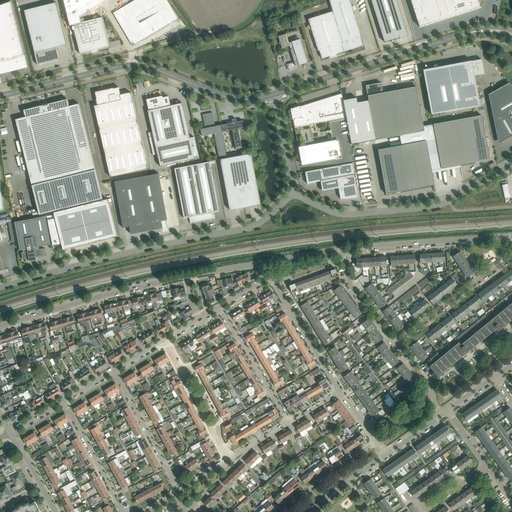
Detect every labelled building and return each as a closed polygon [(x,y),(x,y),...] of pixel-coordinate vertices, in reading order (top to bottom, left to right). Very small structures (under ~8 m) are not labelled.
[(329,0),(333,12),(308,19),(318,51),(319,51),(322,59),(329,56),(330,58),(337,55),(336,54),(363,46),(360,38),(362,37),(349,0),(329,0)] [(408,36),(399,9),(396,0),(370,0),(384,42),(400,38),(400,39),(408,36)] [(478,0),(410,0),(419,27),(480,7),(478,0)] [(11,2),(0,5),(0,74),(1,74),(0,72),(5,71),(5,73),(16,70),(16,68),(21,67),(21,69),(27,67),(24,54),(11,2)] [(24,11),(37,65),(59,60),(56,47),(66,45),(56,3),(24,11)] [(123,44),(130,40),(114,15),(108,18),(123,44)] [(109,47),(102,17),(72,25),(80,54),(109,47)] [(299,30),(298,27),(300,27),(299,21),(292,23),(293,29),(296,28),(297,31),(299,30)] [(286,34),(278,37),(282,49),(289,46),(294,62),(287,65),(288,71),(294,69),(294,67),(295,66),(299,65),(299,66),(307,63),(300,39),(291,42),(288,43),(286,34)] [(481,59),(423,70),(432,114),(437,113),(480,105),(474,76),(484,74),(481,59)] [(356,98),(343,101),(351,145),(376,140),(399,136),(424,131),(423,126),(416,87),(383,93),(381,83),(366,86),(368,100),(357,102),(356,98)] [(511,86),(509,83),(488,94),(498,144),(511,135),(511,86)] [(94,106),(110,177),(148,169),(131,93),(120,95),(118,88),(95,93),(97,105),(94,106)] [(337,95),(291,110),(294,128),(301,166),(333,160),(334,167),(352,163),(354,163),(351,145),(346,118),(343,101),(341,94),(337,95)] [(149,99),(146,100),(147,105),(149,111),(147,111),(160,167),(194,159),(194,157),(198,156),(194,137),(190,138),(183,108),(182,103),(170,106),(168,97),(162,98),(162,96),(149,99)] [(25,117),(15,120),(32,186),(39,215),(49,212),(102,199),(95,170),(79,104),(69,106),(67,99),(47,104),(23,110),(25,117)] [(205,128),(200,129),(202,136),(214,134),(219,158),(226,157),(221,132),(220,125),(215,126),(212,113),(202,115),(205,128)] [(424,131),(399,136),(401,146),(426,141),(431,140),(434,155),(436,170),(490,160),(481,116),(433,125),(423,126),(424,131)] [(243,121),(236,122),(236,119),(231,120),(232,123),(220,125),(221,132),(232,130),(236,150),(242,148),(238,129),(244,128),(243,121)] [(401,146),(378,150),(383,179),(386,195),(401,192),(434,185),(431,171),(436,170),(434,155),(431,140),(426,141),(401,146)] [(251,154),(220,160),(229,210),(241,208),(242,208),(242,207),(259,203),(255,187),(257,186),(257,185),(251,154)] [(174,169),(183,213),(184,218),(189,217),(190,223),(215,219),(214,213),(219,212),(210,162),(174,169)] [(334,167),(305,172),(307,184),(320,181),(322,191),(338,188),(340,199),(358,198),(352,163),(334,167)] [(159,174),(114,182),(123,228),(130,227),(130,228),(131,234),(131,233),(132,233),(138,232),(138,231),(153,228),(153,229),(154,229),(161,227),(162,228),(161,222),(160,222),(160,221),(167,220),(159,174)] [(54,215),(15,222),(20,250),(23,250),(23,252),(21,253),(23,259),(29,258),(29,262),(36,261),(36,257),(45,255),(44,248),(39,249),(39,247),(52,244),(52,246),(61,244),(60,242),(61,242),(63,250),(117,236),(107,199),(53,213),(54,215)] [(460,252),(453,256),(456,262),(463,257),(460,252)] [(463,257),(456,262),(460,267),(467,262),(463,257)] [(363,267),(362,259),(356,259),(356,263),(352,264),(353,272),(359,272),(359,268),(363,267)] [(467,262),(460,267),(463,272),(470,267),(467,262)] [(470,267),(463,272),(466,277),(473,272),(470,267)] [(336,281),(335,277),(338,276),(335,269),(330,271),(330,270),(329,270),(333,280),(334,282),(336,281)] [(329,270),(323,272),(327,282),(333,280),(329,270)] [(249,272),(242,276),(246,282),(250,279),(248,275),(250,274),(253,279),(256,277),(253,272),(250,273),(249,272)] [(323,272),(318,274),(321,284),(327,282),(323,272)] [(511,277),(508,272),(503,276),(508,283),(511,279),(511,277)] [(315,286),(321,284),(318,274),(312,276),(315,286)] [(238,284),(233,286),(233,288),(236,286),(237,289),(240,287),(239,286),(246,282),(242,276),(242,275),(235,279),(238,284)] [(362,275),(358,279),(361,283),(366,280),(363,277),(362,275)] [(310,288),(315,286),(312,276),(306,279),(310,288)] [(508,283),(503,276),(498,280),(503,286),(508,283)] [(233,288),(233,286),(231,278),(228,279),(223,279),(224,287),(229,286),(230,288),(233,287),(233,288)] [(452,278),(447,282),(452,289),(457,285),(452,278)] [(306,279),(300,281),(304,290),(304,293),(310,290),(310,288),(306,279)] [(498,280),(493,283),(498,290),(503,286),(498,280)] [(298,293),(304,290),(300,281),(294,283),(298,293)] [(447,282),(442,286),(447,293),(452,289),(447,282)] [(298,294),(298,293),(294,283),(294,284),(289,286),(292,293),(295,292),(296,295),(298,294)] [(365,289),(369,294),(376,289),(372,284),(371,284),(370,283),(366,286),(367,287),(365,289)] [(493,283),(488,287),(493,294),(498,290),(493,283)] [(213,286),(212,286),(202,290),(204,295),(211,292),(214,291),(213,286)] [(333,291),(337,295),(344,290),(340,286),(333,291)] [(442,286),(437,290),(442,296),(447,293),(442,286)] [(488,287),(483,291),(488,298),(493,294),(488,287)] [(178,288),(180,297),(179,298),(179,299),(179,300),(181,300),(182,303),(179,304),(179,305),(188,301),(186,296),(184,288),(178,289),(178,288)] [(376,289),(369,294),(373,298),(376,296),(379,293),(376,289)] [(271,290),(265,294),(269,300),(272,299),(275,303),(277,301),(271,290)] [(337,295),(340,300),(347,295),(344,290),(337,295)] [(437,290),(432,294),(437,300),(442,296),(437,290)] [(211,292),(204,295),(206,299),(206,300),(216,296),(215,295),(216,295),(214,291),(211,292)] [(483,291),(478,295),(483,301),(488,298),(483,291)] [(376,296),(373,298),(377,303),(383,298),(379,293),(376,296)] [(152,303),(150,294),(144,296),(146,304),(148,304),(148,306),(153,305),(153,304),(152,304),(151,303),(152,303)] [(260,297),(262,302),(264,304),(269,300),(265,294),(260,297)] [(427,297),(430,300),(433,304),(437,300),(432,294),(427,297)] [(350,299),(347,295),(340,300),(344,304),(350,299)] [(216,296),(206,300),(208,304),(215,302),(217,300),(216,296)] [(476,296),(471,300),(476,306),(481,302),(476,296)] [(132,300),(130,300),(132,307),(132,310),(136,309),(140,308),(139,306),(137,297),(132,299),(132,300)] [(383,298),(377,303),(380,308),(387,303),(383,298)] [(256,299),(251,303),(255,309),(260,306),(256,299)] [(354,304),(350,299),(344,304),(347,309),(354,304)] [(128,300),(122,301),(124,310),(123,310),(124,311),(125,310),(125,311),(125,314),(125,315),(131,314),(130,310),(130,308),(132,307),(130,300),(128,301),(128,300)] [(424,300),(419,304),(425,310),(429,306),(424,300)] [(471,300),(466,303),(471,310),(476,306),(471,300)] [(124,310),(122,301),(116,303),(118,311),(121,310),(122,315),(125,314),(125,311),(125,310),(124,311),(123,310),(124,310)] [(188,301),(179,305),(181,309),(183,309),(184,310),(185,309),(189,316),(194,313),(190,306),(187,307),(186,305),(189,304),(188,301)] [(300,306),(303,311),(310,306),(307,302),(300,306)] [(245,306),(248,310),(249,313),(255,309),(251,303),(245,306)] [(466,303),(461,307),(466,314),(471,310),(466,303)] [(112,313),(109,304),(104,306),(106,314),(108,314),(109,318),(112,317),(113,320),(112,315),(113,314),(112,313),(111,314),(111,313),(112,313)] [(357,308),(354,304),(347,309),(351,313),(357,308)] [(419,304),(414,307),(420,314),(425,310),(419,304)] [(493,319),(490,321),(491,322),(496,329),(497,330),(500,328),(501,329),(501,328),(511,319),(511,304),(494,320),(493,319)] [(303,311),(306,316),(313,311),(310,306),(303,311)] [(389,306),(383,311),(387,316),(393,311),(389,306)] [(410,311),(412,314),(415,318),(420,314),(414,307),(410,311)] [(461,307),(457,311),(462,317),(466,314),(461,307)] [(242,308),(236,312),(240,318),(246,315),(242,308)] [(357,308),(351,313),(354,318),(357,316),(361,313),(357,308)] [(101,323),(102,323),(101,317),(103,317),(100,309),(94,310),(97,319),(96,319),(96,320),(97,319),(98,320),(97,320),(99,326),(100,329),(103,329),(101,323)] [(178,311),(180,313),(182,317),(184,321),(189,317),(189,316),(185,309),(184,310),(183,309),(181,309),(178,311)] [(97,319),(94,310),(89,312),(91,320),(93,320),(94,324),(95,324),(96,327),(99,326),(97,320),(98,320),(97,319),(96,320),(96,319),(97,319)] [(316,316),(313,311),(306,316),(309,321),(316,316)] [(393,311),(387,316),(390,321),(397,316),(393,311)] [(457,311),(452,315),(457,321),(462,317),(457,311)] [(91,330),(88,321),(90,320),(88,312),(82,314),(84,322),(84,323),(85,323),(85,324),(86,328),(86,329),(87,331),(91,330)] [(236,312),(230,315),(234,321),(240,318),(236,312)] [(165,322),(161,324),(162,326),(165,331),(165,332),(171,328),(167,321),(171,319),(169,314),(169,313),(165,316),(165,315),(161,317),(165,322)] [(288,318),(285,313),(280,316),(279,313),(276,315),(281,322),(282,321),(287,318),(288,318)] [(84,322),(82,314),(76,315),(79,324),(81,323),(82,327),(85,326),(86,328),(85,330),(86,329),(86,328),(85,324),(85,323),(84,323),(84,322)] [(146,316),(148,320),(151,325),(155,323),(150,315),(148,315),(146,316)] [(458,339),(486,316),(485,315),(457,338),(458,339)] [(72,316),(67,318),(71,333),(74,333),(72,325),(75,325),(72,316)] [(148,320),(146,316),(138,320),(140,324),(148,320)] [(319,321),(316,316),(309,321),(312,325),(319,321)] [(397,316),(390,321),(394,326),(401,321),(397,316)] [(450,316),(445,320),(451,326),(455,322),(450,316)] [(172,323),(174,327),(184,321),(182,317),(172,323)] [(71,333),(67,318),(61,320),(63,328),(65,327),(67,332),(68,334),(71,333)] [(287,318),(282,321),(286,328),(291,325),(287,318)] [(155,328),(157,331),(159,335),(165,331),(162,326),(161,324),(158,319),(155,321),(157,324),(156,325),(157,327),(155,328)] [(362,324),(359,326),(363,331),(365,329),(372,324),(368,319),(362,324)] [(57,330),(62,328),(60,320),(54,321),(56,330),(57,330)] [(445,320),(441,323),(447,332),(452,328),(450,326),(451,326),(445,320)] [(58,334),(57,330),(56,330),(54,321),(48,323),(51,331),(52,331),(54,335),(55,335),(55,337),(51,338),(53,343),(59,341),(59,340),(58,334)] [(221,321),(215,324),(219,330),(225,327),(221,321)] [(312,325),(315,330),(322,326),(319,321),(312,325)] [(401,321),(394,326),(398,331),(404,326),(401,321)] [(44,322),(39,324),(41,332),(41,333),(42,333),(42,334),(43,340),(44,339),(45,343),(46,347),(49,346),(46,338),(46,336),(47,336),(45,331),(47,330),(46,327),(45,324),(44,322)] [(458,345),(430,368),(437,376),(496,329),(491,322),(463,345),(462,344),(460,346),(458,345)] [(460,322),(458,323),(464,330),(466,328),(468,326),(465,322),(461,325),(460,322)] [(262,323),(259,326),(263,333),(267,330),(262,323)] [(441,323),(436,327),(441,333),(445,330),(447,332),(441,323)] [(41,332),(39,324),(33,326),(35,334),(37,333),(39,338),(40,340),(41,340),(41,344),(45,343),(44,339),(43,340),(42,334),(42,333),(41,333),(41,332)] [(128,324),(122,326),(122,327),(123,326),(124,329),(126,333),(131,329),(128,324),(129,324),(128,324)] [(210,327),(212,332),(214,334),(219,330),(215,324),(210,327)] [(322,326),(315,330),(318,335),(325,331),(328,329),(325,324),(322,326)] [(372,324),(365,329),(369,333),(366,336),(376,328),(372,324)] [(291,325),(286,328),(290,335),(295,332),(291,325)] [(36,339),(34,334),(32,326),(26,328),(29,336),(28,336),(29,337),(30,338),(29,338),(30,342),(35,341),(36,339)] [(341,332),(344,335),(349,342),(351,340),(352,339),(347,333),(351,330),(348,326),(341,332)] [(436,327),(431,331),(436,337),(441,333),(436,327)] [(26,328),(21,330),(22,334),(23,338),(25,344),(30,342),(29,338),(30,338),(29,337),(28,336),(29,336),(26,328)] [(376,328),(366,336),(370,340),(371,340),(379,333),(376,328)] [(206,329),(201,333),(207,342),(210,340),(208,337),(210,336),(206,329)] [(108,332),(103,334),(105,338),(110,335),(111,337),(115,335),(112,330),(108,332)] [(151,330),(145,334),(149,341),(155,337),(151,330)] [(250,334),(245,337),(248,342),(249,341),(254,338),(255,337),(251,330),(248,332),(250,334)] [(15,331),(11,332),(14,341),(13,341),(13,342),(14,342),(15,342),(18,341),(17,339),(19,339),(17,331),(15,332),(15,331)] [(328,336),(325,331),(318,335),(321,340),(328,336)] [(431,331),(426,334),(431,341),(436,337),(431,331)] [(11,332),(5,334),(7,342),(10,342),(10,344),(15,342),(14,342),(13,342),(13,341),(14,341),(11,332)] [(295,332),(290,335),(295,341),(292,343),(299,339),(295,332)] [(195,336),(198,340),(199,343),(205,339),(206,342),(207,342),(201,333),(195,336)] [(379,333),(371,340),(375,345),(383,338),(379,333)] [(105,338),(103,334),(99,336),(95,339),(96,340),(97,342),(99,345),(103,343),(102,341),(105,338)] [(139,338),(141,340),(143,344),(149,341),(145,334),(139,338)] [(321,340),(324,345),(331,341),(328,336),(321,340)] [(94,338),(90,340),(92,344),(95,348),(99,346),(99,345),(97,342),(96,340),(95,339),(94,338)] [(192,338),(186,341),(190,348),(196,345),(192,338)] [(254,338),(249,341),(253,348),(258,345),(254,338)] [(132,339),(128,341),(133,350),(139,347),(135,340),(133,341),(132,339)] [(299,339),(292,343),(294,347),(297,346),(299,348),(296,350),(303,345),(299,339)] [(127,340),(122,343),(128,354),(134,351),(133,350),(128,341),(127,340)] [(190,348),(186,341),(180,345),(184,351),(190,348)] [(410,347),(414,352),(420,347),(417,342),(410,347)] [(229,343),(226,345),(231,352),(228,353),(228,354),(231,352),(232,351),(237,348),(237,349),(238,348),(235,343),(230,346),(229,343)] [(384,343),(380,346),(377,348),(381,352),(387,347),(384,343)] [(279,350),(275,344),(272,346),(269,348),(273,354),(276,352),(279,350)] [(258,345),(253,348),(257,355),(262,352),(258,345)] [(303,345),(296,350),(298,353),(301,351),(303,355),(308,352),(303,345)] [(328,351),(331,357),(338,352),(335,347),(328,351)] [(387,347),(381,352),(385,357),(391,352),(387,347)] [(420,347),(414,352),(418,357),(424,352),(420,347)] [(231,352),(228,354),(231,358),(231,357),(233,360),(236,358),(241,355),(237,349),(237,348),(232,351),(231,352)] [(120,349),(114,353),(118,360),(125,356),(120,349)] [(221,358),(223,357),(219,349),(214,352),(218,360),(221,358)] [(262,352),(257,355),(261,362),(266,359),(268,357),(264,350),(262,352)] [(338,352),(331,357),(335,362),(342,358),(342,357),(343,356),(345,355),(342,350),(338,352)] [(113,351),(107,354),(108,356),(108,357),(112,364),(118,360),(114,353),(113,351)] [(306,359),(302,361),(304,364),(306,362),(306,363),(312,359),(308,352),(303,355),(306,359)] [(391,352),(385,357),(382,359),(386,364),(389,362),(395,357),(391,352)] [(424,352),(418,357),(421,362),(428,357),(424,352)] [(52,357),(54,361),(62,357),(60,353),(52,357)] [(165,354),(160,357),(164,363),(166,362),(168,366),(171,365),(169,360),(165,354)] [(358,354),(352,358),(353,359),(355,357),(356,359),(355,360),(357,363),(362,360),(358,354)] [(241,355),(236,358),(240,365),(245,362),(241,355)] [(100,357),(97,359),(98,362),(103,369),(109,366),(106,362),(104,359),(102,360),(100,357)] [(160,357),(155,360),(157,365),(155,366),(158,370),(158,371),(161,369),(165,366),(164,363),(160,357)] [(266,359),(261,362),(265,368),(270,365),(273,364),(269,357),(268,357),(266,359)] [(395,357),(389,362),(392,367),(399,362),(395,357)] [(312,359),(306,363),(310,370),(313,369),(311,366),(315,363),(313,358),(312,359)] [(342,358),(335,362),(338,367),(342,364),(345,363),(342,358)] [(103,369),(98,362),(96,359),(90,362),(96,373),(103,369)] [(199,365),(194,368),(197,372),(198,372),(203,369),(204,369),(200,361),(198,362),(199,365)] [(211,364),(215,371),(217,369),(220,368),(216,361),(211,364)] [(245,362),(240,365),(244,372),(249,369),(245,362)] [(150,363),(145,366),(148,373),(153,370),(155,373),(158,371),(155,366),(153,368),(150,363)] [(342,364),(338,367),(341,372),(348,368),(345,363),(342,364)] [(403,363),(399,366),(396,368),(400,373),(407,368),(403,363)] [(270,365),(265,368),(269,375),(274,372),(273,370),(276,369),(273,364),(270,365)] [(13,366),(10,367),(7,368),(9,373),(10,373),(10,374),(11,374),(14,373),(13,372),(16,371),(13,366)] [(140,375),(143,379),(143,380),(146,379),(144,375),(148,373),(145,366),(139,370),(142,374),(140,375)] [(368,367),(364,370),(361,371),(365,376),(371,372),(368,367)] [(85,370),(82,372),(86,379),(93,376),(88,368),(85,370)] [(407,368),(400,373),(404,378),(410,373),(407,368)] [(203,369),(198,372),(202,379),(206,376),(203,369)] [(244,372),(248,378),(253,376),(249,369),(244,372)] [(82,372),(76,376),(80,383),(86,379),(82,372)] [(135,372),(129,376),(133,382),(138,379),(139,382),(142,381),(139,376),(137,377),(135,372)] [(274,372),(269,375),(274,382),(280,378),(278,379),(274,372)] [(344,376),(348,382),(354,377),(350,372),(344,376)] [(404,378),(408,383),(414,378),(410,373),(404,378)] [(70,374),(64,377),(67,381),(71,388),(76,385),(73,379),(70,374)] [(214,384),(226,378),(224,375),(222,376),(213,382),(214,384)] [(354,377),(348,382),(351,387),(358,382),(360,380),(357,375),(354,377)] [(129,376),(124,379),(128,385),(130,389),(133,388),(130,383),(133,382),(129,376)] [(206,376),(202,379),(205,386),(210,383),(206,376)] [(246,380),(247,384),(249,387),(253,385),(257,383),(253,376),(248,378),(246,380)] [(280,378),(274,382),(273,382),(276,387),(280,384),(282,387),(284,386),(280,378)] [(318,383),(319,385),(322,390),(329,386),(325,378),(318,383)] [(414,378),(408,383),(411,388),(418,383),(414,378)] [(182,385),(180,381),(175,383),(174,380),(171,381),(173,385),(175,389),(177,388),(181,386),(182,386),(182,385)] [(67,381),(61,385),(65,392),(71,388),(67,381)] [(8,385),(0,387),(0,393),(10,389),(8,386),(11,384),(10,382),(7,383),(8,385)] [(358,382),(351,387),(355,392),(361,387),(358,382)] [(55,383),(49,387),(51,391),(55,397),(61,394),(55,383)] [(210,383),(205,386),(209,393),(214,390),(210,383)] [(257,383),(253,385),(257,392),(255,393),(261,389),(257,383)] [(107,395),(105,396),(108,401),(111,400),(109,396),(116,392),(118,396),(121,395),(119,391),(119,390),(115,384),(104,391),(107,395)] [(319,385),(313,389),(316,394),(322,390),(319,385)] [(175,389),(174,390),(178,397),(181,395),(185,393),(182,386),(181,386),(177,388),(175,389)] [(361,387),(355,392),(358,397),(365,392),(361,387)] [(218,388),(214,390),(209,393),(213,400),(218,397),(220,396),(222,395),(218,388)] [(261,389),(255,393),(258,397),(254,400),(255,403),(262,399),(261,396),(265,393),(262,389),(261,389)] [(313,389),(306,394),(309,398),(316,394),(313,389)] [(21,394),(19,395),(19,396),(20,397),(23,395),(26,400),(29,399),(31,397),(28,390),(21,394)] [(497,390),(492,394),(496,400),(501,397),(497,390)] [(45,394),(46,397),(49,401),(55,397),(51,391),(45,394)] [(304,391),(297,395),(302,402),(309,398),(306,394),(304,391)] [(10,392),(0,395),(0,397),(2,402),(13,397),(12,396),(11,395),(10,392)] [(148,392),(139,397),(143,403),(149,400),(147,396),(150,394),(148,392)] [(365,392),(358,397),(362,401),(369,397),(365,392)] [(100,393),(94,397),(98,403),(103,400),(105,403),(107,402),(104,397),(102,398),(100,393)] [(185,393),(181,395),(184,401),(184,402),(189,400),(185,393)] [(13,397),(2,402),(4,408),(15,403),(14,398),(17,397),(15,394),(12,396),(13,397)] [(492,394),(487,397),(491,404),(496,400),(492,394)] [(294,397),(291,399),(295,406),(302,402),(297,395),(294,397)] [(34,398),(35,400),(39,407),(45,403),(41,397),(38,399),(36,396),(34,398)] [(386,399),(384,401),(389,407),(395,403),(393,401),(390,396),(386,399)] [(92,404),(90,405),(93,410),(95,409),(94,406),(98,403),(94,397),(89,400),(92,404)] [(221,404),(218,397),(213,400),(217,407),(221,404)] [(369,397),(362,401),(365,406),(372,402),(369,397)] [(487,397),(482,400),(487,407),(491,404),(487,397)] [(29,399),(26,400),(25,401),(27,405),(30,404),(34,411),(39,408),(39,407),(35,400),(31,402),(29,399)] [(290,399),(284,403),(288,411),(295,406),(291,399),(290,399)] [(28,415),(31,412),(26,404),(24,400),(21,402),(22,404),(21,404),(22,406),(24,409),(28,415)] [(149,400),(143,403),(146,410),(152,407),(149,400)] [(189,400),(184,402),(180,404),(184,412),(188,409),(193,407),(189,400)] [(333,404),(327,408),(328,411),(335,407),(337,410),(343,405),(338,400),(333,404)] [(482,400),(477,404),(482,410),(487,407),(482,400)] [(221,404),(217,407),(220,414),(225,411),(227,410),(229,409),(225,402),(222,404),(221,404)] [(372,402),(365,406),(369,411),(376,407),(372,402)] [(84,403),(79,406),(83,412),(87,410),(89,413),(92,411),(89,406),(87,407),(84,403)] [(124,414),(124,415),(130,412),(126,404),(119,408),(121,411),(122,410),(124,414)] [(477,404),(472,407),(477,414),(482,410),(477,404)] [(152,407),(146,410),(150,416),(159,412),(155,405),(152,407)] [(333,418),(335,420),(337,419),(347,411),(343,405),(337,410),(339,413),(333,418)] [(10,406),(5,409),(7,412),(9,410),(10,411),(9,411),(11,414),(8,415),(13,422),(18,419),(13,411),(14,410),(14,409),(13,409),(11,406),(10,407),(10,406)] [(79,406),(74,409),(77,415),(80,419),(83,418),(81,415),(80,414),(83,412),(79,406)] [(188,409),(192,416),(197,414),(193,407),(188,409)] [(376,407),(369,411),(373,416),(375,415),(377,418),(382,415),(376,407)] [(472,407),(467,411),(472,417),(477,414),(472,407)] [(17,408),(14,410),(13,411),(18,419),(19,420),(24,417),(20,409),(18,410),(17,408)] [(511,413),(511,410),(510,408),(503,412),(506,417),(511,413)] [(267,413),(269,416),(272,421),(279,416),(275,409),(267,413)] [(325,409),(319,412),(323,419),(329,415),(325,409)] [(220,414),(219,414),(222,419),(227,417),(228,419),(231,418),(228,414),(227,410),(225,411),(220,414)] [(347,411),(337,419),(338,421),(341,419),(340,417),(342,415),(346,421),(351,417),(347,411)] [(472,417),(467,411),(462,414),(464,417),(466,420),(467,421),(472,417)] [(130,412),(124,415),(128,423),(134,419),(130,412)] [(159,412),(150,416),(155,425),(159,423),(158,421),(159,420),(159,419),(162,417),(161,414),(160,412),(159,412)] [(319,412),(313,416),(317,422),(317,424),(315,425),(316,428),(318,430),(319,432),(321,436),(324,434),(319,426),(325,422),(323,419),(319,412)] [(65,414),(60,417),(63,424),(65,428),(71,425),(69,421),(65,414)] [(192,416),(186,420),(187,423),(194,420),(196,423),(200,421),(197,414),(192,416)] [(265,425),(262,420),(260,416),(253,420),(255,424),(258,429),(265,425)] [(269,416),(262,420),(265,425),(272,421),(269,416)] [(57,425),(55,426),(58,431),(61,430),(59,427),(63,424),(60,417),(54,421),(57,425)] [(351,417),(346,421),(350,426),(356,422),(351,417)] [(134,419),(128,423),(129,423),(127,425),(128,428),(131,427),(132,430),(138,427),(134,419)] [(308,419),(302,423),(305,429),(311,425),(308,419)] [(196,423),(199,430),(200,430),(204,428),(200,421),(196,423)] [(89,427),(94,437),(100,433),(97,427),(99,425),(97,422),(92,426),(89,427)] [(302,423),(296,427),(299,433),(305,429),(302,423)] [(50,424),(44,427),(48,433),(53,430),(54,433),(57,432),(54,427),(52,428),(50,424)] [(255,424),(249,428),(252,433),(258,429),(255,424)] [(240,429),(242,432),(245,437),(252,433),(249,428),(247,425),(240,429)] [(158,426),(156,427),(161,436),(166,433),(163,426),(159,428),(158,426)] [(446,426),(441,429),(446,436),(448,439),(453,436),(451,432),(446,426)] [(44,427),(39,430),(41,434),(40,436),(43,441),(45,439),(43,436),(44,435),(48,433),(44,427)] [(124,435),(120,437),(122,440),(131,435),(134,441),(135,440),(143,436),(138,427),(132,430),(127,433),(124,435)] [(200,430),(199,430),(198,431),(202,439),(204,437),(203,435),(207,432),(205,427),(204,428),(200,430)] [(481,427),(475,432),(478,437),(485,432),(481,427)] [(441,429),(436,433),(440,440),(446,436),(441,429)] [(290,430),(284,433),(288,439),(294,436),(290,430)] [(485,432),(478,437),(482,442),(488,437),(491,435),(487,430),(485,432)] [(331,433),(332,434),(335,439),(340,447),(343,445),(338,438),(333,431),(331,433)] [(242,432),(235,436),(238,441),(245,437),(242,432)] [(34,433),(29,436),(32,443),(34,445),(37,443),(36,441),(37,440),(39,443),(42,441),(39,436),(37,437),(34,433)] [(100,433),(94,437),(98,443),(103,440),(100,433)] [(166,433),(161,436),(164,442),(170,439),(166,433)] [(284,433),(278,437),(282,443),(288,439),(284,433)] [(331,433),(327,435),(329,438),(330,437),(333,441),(335,439),(332,434),(331,433)] [(436,433),(431,436),(435,443),(440,440),(436,433)] [(361,434),(355,438),(359,444),(365,439),(361,434)] [(73,444),(68,447),(69,451),(71,450),(81,444),(76,435),(74,436),(70,438),(73,444)] [(235,436),(234,435),(227,439),(228,442),(231,440),(234,445),(239,442),(238,441),(235,436)] [(29,436),(23,439),(27,446),(29,450),(32,448),(30,444),(32,443),(29,436)] [(431,436),(425,440),(430,447),(435,443),(431,436)] [(488,437),(482,442),(485,446),(492,442),(488,437)] [(107,446),(110,445),(106,438),(103,440),(98,443),(101,450),(107,446)] [(149,447),(144,438),(136,442),(140,451),(143,450),(145,448),(149,447)] [(173,438),(170,439),(164,442),(168,449),(173,446),(176,444),(173,438)] [(355,438),(349,442),(353,448),(359,444),(355,438)] [(205,439),(190,447),(192,451),(201,446),(204,450),(210,447),(205,439)] [(336,446),(331,450),(333,454),(338,459),(343,455),(340,451),(339,449),(338,448),(340,447),(335,439),(333,441),(336,446)] [(344,446),(345,448),(348,452),(353,448),(349,442),(347,439),(344,441),(346,444),(344,446)] [(273,440),(267,444),(271,450),(277,446),(273,440)] [(425,440),(420,444),(425,450),(430,447),(425,440)] [(492,442),(485,446),(489,451),(495,447),(492,442)] [(81,444),(71,450),(72,452),(73,452),(77,450),(79,454),(84,451),(81,444)] [(267,444),(261,448),(265,454),(271,450),(267,444)] [(415,447),(418,451),(420,454),(425,450),(420,444),(415,447)] [(107,446),(101,450),(106,458),(115,454),(112,448),(109,450),(107,446)] [(173,446),(168,449),(171,455),(174,454),(176,457),(178,455),(173,446)] [(152,453),(149,447),(145,448),(143,450),(140,451),(142,455),(145,454),(146,456),(152,453)] [(210,447),(204,450),(207,456),(204,458),(205,460),(208,458),(214,455),(210,447)] [(495,447),(489,451),(492,456),(499,451),(495,447)] [(0,456),(1,456),(2,457),(1,457),(3,461),(11,457),(9,454),(8,454),(5,448),(0,450),(0,456)] [(413,449),(408,452),(413,459),(418,456),(413,449)] [(111,469),(112,469),(113,468),(120,464),(117,458),(123,455),(125,459),(129,457),(125,450),(107,460),(110,466),(109,467),(110,469),(111,469)] [(328,458),(329,460),(332,464),(338,459),(333,454),(331,451),(331,450),(327,453),(330,456),(328,458)] [(79,454),(76,455),(80,462),(88,457),(84,451),(79,454)] [(255,451),(250,456),(255,461),(260,457),(255,451)] [(499,451),(492,456),(496,461),(502,456),(499,451)] [(41,456),(39,457),(43,465),(44,467),(50,464),(53,462),(48,452),(41,456)] [(408,452),(403,456),(408,463),(413,459),(408,452)] [(156,460),(152,453),(146,456),(144,458),(147,464),(150,463),(152,461),(156,460)] [(262,459),(264,461),(263,462),(268,469),(271,467),(266,460),(268,458),(266,455),(262,459)] [(442,455),(439,457),(446,466),(449,464),(442,455)] [(250,456),(245,461),(250,466),(255,461),(250,456)] [(403,456),(398,459),(403,466),(408,463),(403,456)] [(467,456),(462,460),(466,466),(472,462),(467,456)] [(502,456),(496,461),(499,466),(506,461),(502,456)] [(3,461),(5,465),(6,465),(6,466),(1,469),(1,470),(3,473),(3,474),(15,468),(12,462),(12,461),(11,457),(3,461)] [(88,457),(80,462),(81,465),(84,464),(86,467),(83,468),(85,471),(93,466),(88,457)] [(192,462),(189,464),(193,469),(196,467),(201,463),(199,460),(198,458),(195,459),(192,462)] [(398,459),(393,463),(397,470),(403,466),(398,459)] [(152,461),(150,463),(155,472),(157,471),(156,468),(159,466),(156,460),(152,461)] [(318,460),(315,462),(317,465),(320,468),(322,471),(327,467),(323,461),(321,463),(318,460)] [(462,460),(456,464),(461,470),(466,466),(462,460)] [(442,469),(438,463),(437,464),(434,461),(432,462),(435,466),(439,472),(443,478),(449,474),(445,467),(442,469)] [(506,461),(499,466),(503,471),(509,466),(506,461)] [(315,462),(309,466),(316,475),(322,471),(320,468),(317,465),(315,462)] [(243,463),(238,468),(243,473),(248,468),(243,463)] [(393,463),(388,467),(392,473),(397,470),(393,463)] [(50,464),(44,467),(47,472),(48,473),(53,470),(53,469),(50,464)] [(113,468),(112,469),(115,476),(124,471),(122,467),(120,464),(113,468)] [(193,469),(189,464),(185,466),(183,464),(181,465),(186,473),(193,469)] [(456,464),(450,468),(455,475),(461,470),(456,464)] [(304,471),(310,479),(316,475),(309,466),(304,470),(304,471)] [(511,469),(509,466),(503,471),(506,476),(511,471),(511,469)] [(294,474),(290,470),(287,467),(284,469),(291,477),(294,474)] [(388,467),(382,470),(387,477),(392,473),(388,467)] [(19,473),(18,474),(15,468),(3,474),(6,478),(11,475),(12,477),(13,481),(21,477),(19,473)] [(53,470),(48,473),(51,480),(57,477),(60,475),(57,468),(53,470)] [(86,472),(87,475),(89,474),(93,480),(98,477),(94,468),(86,472)] [(238,468),(233,473),(238,478),(240,480),(242,483),(243,483),(244,482),(242,479),(243,478),(240,476),(243,473),(238,468)] [(124,471),(115,476),(119,482),(125,479),(123,476),(126,474),(124,471)] [(250,475),(250,476),(257,484),(260,481),(253,473),(250,471),(248,473),(250,475)] [(300,478),(302,479),(305,484),(310,479),(304,471),(301,473),(303,476),(300,478)] [(57,477),(51,480),(56,489),(62,485),(61,483),(60,483),(58,480),(63,477),(67,475),(65,472),(57,477)] [(439,472),(433,475),(438,482),(443,478),(439,472)] [(233,473),(228,478),(232,483),(238,478),(233,473)] [(438,482),(433,475),(428,480),(432,486),(438,482)] [(15,484),(16,484),(16,485),(11,488),(11,489),(13,493),(25,487),(22,481),(23,481),(22,479),(21,477),(13,481),(15,484)] [(93,480),(89,482),(93,488),(96,487),(102,484),(98,477),(93,480)] [(293,477),(287,482),(294,490),(299,485),(293,477)] [(125,479),(119,482),(122,489),(131,484),(130,482),(129,482),(127,478),(125,479)] [(228,478),(222,482),(227,488),(232,483),(228,478)] [(364,483),(368,488),(374,484),(371,479),(364,483)] [(428,480),(422,484),(427,490),(432,486),(428,480)] [(59,489),(57,490),(61,499),(67,496),(70,495),(71,495),(68,489),(77,485),(75,481),(59,489)] [(162,486),(165,484),(163,482),(154,487),(157,493),(163,489),(162,486)] [(282,486),(284,489),(289,494),(294,490),(287,482),(282,486)] [(0,487),(5,496),(8,495),(8,496),(11,495),(8,491),(11,489),(11,488),(8,483),(5,484),(6,486),(1,488),(0,487)] [(102,484),(96,487),(98,490),(100,493),(105,490),(102,484)] [(220,484),(215,489),(220,494),(225,489),(220,484)] [(374,484),(368,488),(371,494),(378,489),(374,484)] [(422,484),(416,488),(421,494),(427,490),(422,484)] [(154,487),(147,490),(150,496),(157,493),(154,487)] [(472,487),(466,491),(471,498),(476,494),(472,487)] [(83,495),(85,497),(87,496),(87,494),(90,493),(91,491),(94,489),(94,488),(86,493),(85,491),(82,492),(83,495)] [(416,488),(410,492),(415,498),(421,494),(416,488)] [(215,489),(210,494),(211,496),(215,499),(220,494),(215,489)] [(284,489),(279,493),(283,499),(289,494),(284,489)] [(378,489),(371,494),(375,499),(381,494),(378,489)] [(105,490),(100,493),(104,502),(107,501),(106,498),(109,497),(105,490)] [(147,490),(141,494),(144,500),(150,496),(147,490)] [(466,491),(460,495),(465,502),(471,498),(466,491)] [(137,496),(135,493),(133,495),(137,503),(144,500),(141,494),(137,496)] [(273,498),(275,500),(278,503),(283,499),(279,493),(273,498)] [(67,496),(61,499),(65,506),(71,503),(73,501),(72,495),(71,495),(70,495),(67,496)] [(460,495),(454,500),(459,506),(465,502),(460,495)] [(211,510),(217,505),(214,501),(215,500),(215,499),(211,496),(210,497),(209,497),(203,503),(208,508),(211,510)] [(377,503),(381,508),(388,503),(384,498),(377,503)] [(266,499),(261,503),(261,504),(264,506),(268,511),(274,507),(270,503),(269,502),(268,501),(266,499)] [(454,500),(449,504),(453,510),(459,506),(454,500)] [(14,511),(40,511),(35,501),(29,504),(28,503),(25,504),(24,503),(22,504),(16,507),(16,509),(13,510),(14,511)] [(71,503),(65,506),(68,511),(69,511),(74,509),(71,503)] [(105,507),(103,508),(105,511),(109,511),(112,510),(108,503),(105,504),(103,505),(105,507)] [(388,503),(381,508),(383,511),(385,511),(391,508),(388,503)]
